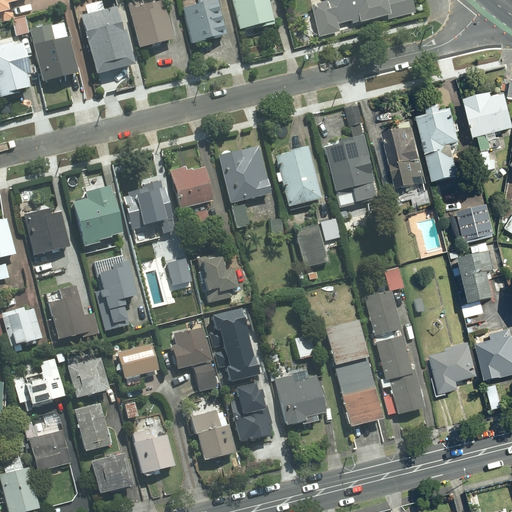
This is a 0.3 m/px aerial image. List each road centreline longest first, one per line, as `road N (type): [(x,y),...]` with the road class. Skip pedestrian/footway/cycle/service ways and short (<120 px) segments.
road 1 (residential): [(0,156),(422,52),(467,28),(489,0)]
road 2 (tertiary): [(511,445),(238,511)]
